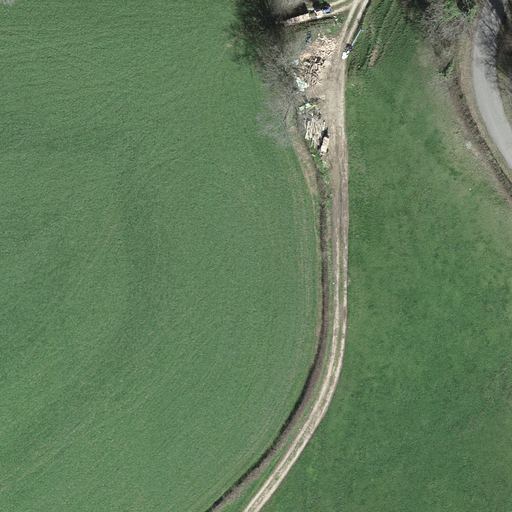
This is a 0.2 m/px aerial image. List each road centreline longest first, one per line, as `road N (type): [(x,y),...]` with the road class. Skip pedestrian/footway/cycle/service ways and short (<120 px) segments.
road 1 (track): [(253,511),(314,426),(336,331),(337,100),(367,0)]
road 2 (unclassified): [(496,0),(483,70),(511,153)]
